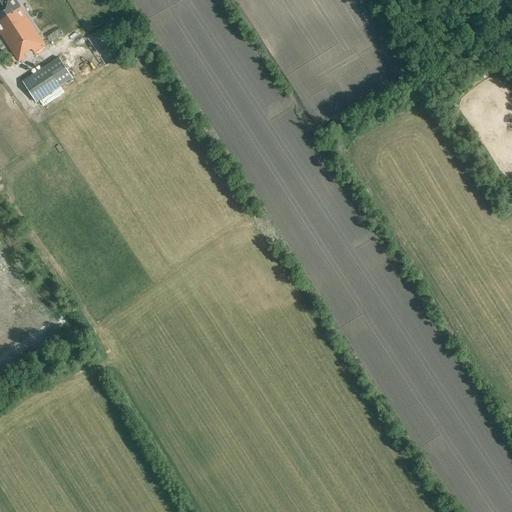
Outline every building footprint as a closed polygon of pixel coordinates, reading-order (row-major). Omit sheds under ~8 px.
[(45,45),(15,0),(0,0),(0,33),(19,62),(26,58),(24,55),(32,50),(33,53),(45,45)] [(83,36),(88,41),(94,35),(88,30),(83,36)] [(35,102),(72,78),(59,58),(22,82),(35,102)] [(85,151),(91,133),(84,130),(85,126),(68,120),(60,143),(85,151)] [(38,172),(42,177),(54,169),(50,164),(38,172)] [(51,190),(62,180),(56,174),(45,183),(51,190)]
